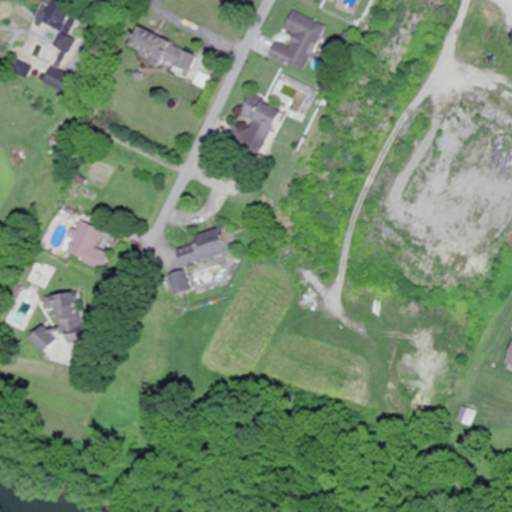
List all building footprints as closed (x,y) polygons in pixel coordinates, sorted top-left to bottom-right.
[(67,71),(82,41),(74,37),(83,20),(84,7),(86,3),(86,0),(61,0),(60,3),(57,3),(56,12),(53,19),(52,25),(67,32),(64,57),(52,82),(51,86),(66,93),(66,97),(77,99),(85,83),(85,80),(67,71)] [(330,27),(298,13),(290,31),(301,35),(295,49),(282,44),(275,59),(310,74),(330,27)] [(202,53),(144,32),(137,52),(195,73),(202,53)] [(39,69),(24,62),(18,74),(33,81),(39,69)] [(288,111),(256,97),(248,117),(260,122),(250,147),(270,155),(288,111)] [(448,129),(479,148),(482,142),(451,123),(448,129)] [(110,230),(88,221),(84,231),(80,230),(70,253),(110,270),(116,254),(102,248),(110,230)] [(238,253),(231,229),(182,245),(189,269),(238,253)] [(197,290),(191,271),(175,276),(182,296),(197,290)] [(63,296),(72,345),(94,340),(85,292),(63,296)] [(39,338),(51,352),(65,340),(53,326),(39,338)] [(480,426),(483,412),(469,408),(465,422),(480,426)]
